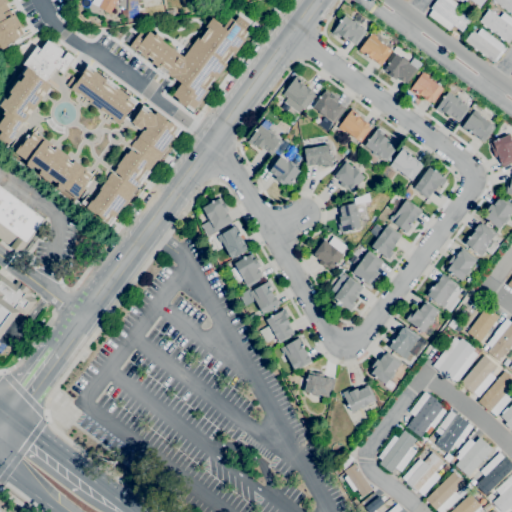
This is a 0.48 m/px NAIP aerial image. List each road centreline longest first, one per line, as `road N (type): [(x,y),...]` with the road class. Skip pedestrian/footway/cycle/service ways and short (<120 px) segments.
road 1 (residential): [(289,32),(471,175),(370,325),(353,340),(334,339),(226,158),(208,141)]
road 2 (tertiary): [(312,0),(80,316)]
road 3 (trunk): [(133,511),(6,414)]
